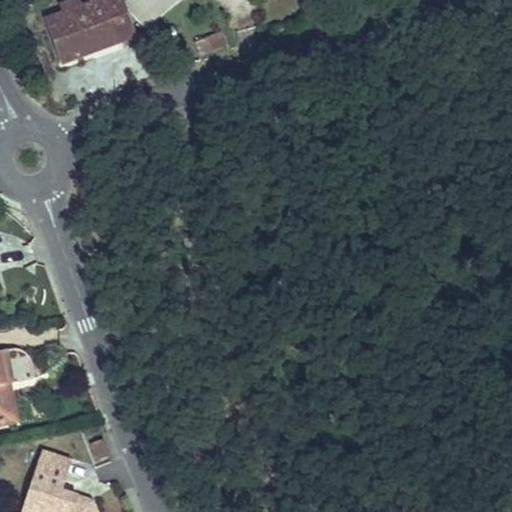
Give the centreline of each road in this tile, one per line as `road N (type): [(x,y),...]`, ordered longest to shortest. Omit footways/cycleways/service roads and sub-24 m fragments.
road 1 (residential): [(51,141),(455,0)]
road 2 (unclassified): [(162,511),(39,183)]
